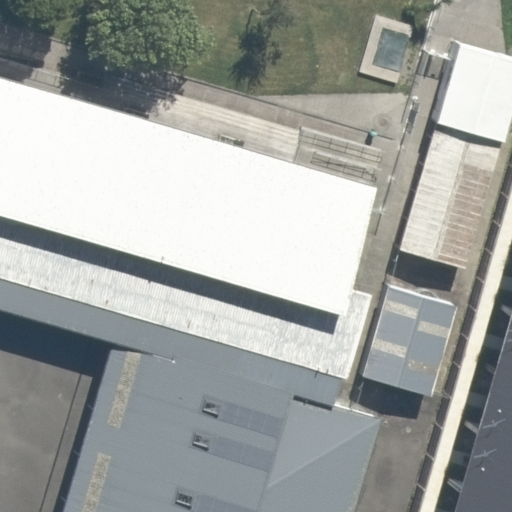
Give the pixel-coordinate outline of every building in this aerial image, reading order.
[(388,241),(466,267),(511,127),(511,55),(456,37),(388,241)] [(0,275),(335,373),(341,375),(365,289),(343,282),(370,182),(0,74),(0,275)] [(0,306),(108,339),(327,401),(335,373),(0,275),(0,306)] [(454,302),(376,277),(345,371),(423,396),(454,302)] [(511,511),(511,277),(446,511),(511,511)] [(347,511),(375,415),(327,401),(108,339),(57,511),(347,511)]
